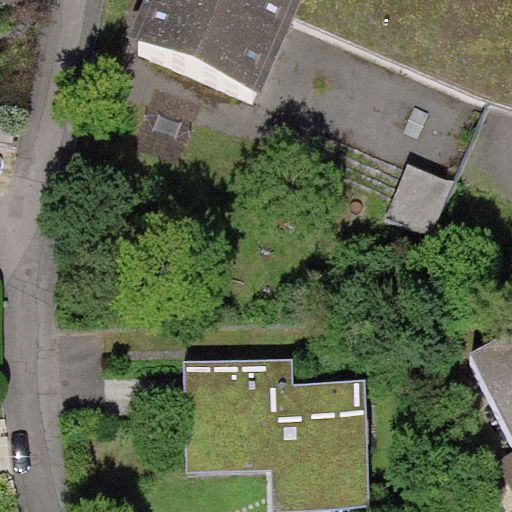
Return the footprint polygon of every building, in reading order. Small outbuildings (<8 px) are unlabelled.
[(511,0),(144,0),(129,36),(260,93),(293,16),(511,110),(511,0)] [(455,184),(408,164),(385,220),(432,239),(455,184)] [(511,329),(467,353),(511,438),(511,329)] [(292,359),(183,362),(186,473),(271,470),(272,511),(369,508),(365,382),(293,384),(292,359)] [(511,453),(497,461),(511,491),(511,453)]
